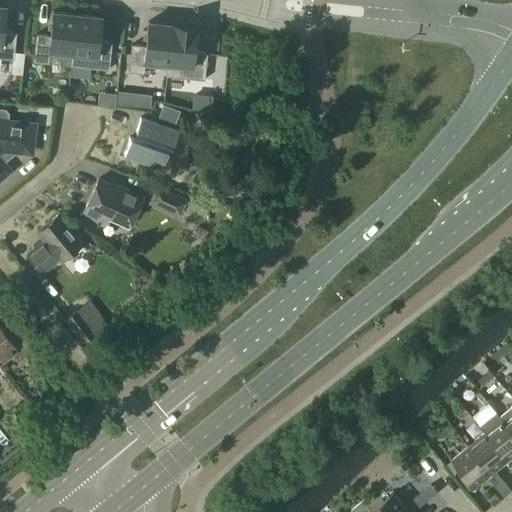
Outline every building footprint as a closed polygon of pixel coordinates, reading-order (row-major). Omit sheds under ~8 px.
[(0,58),(13,59),(16,32),(2,30),(5,6),(0,5),(0,58)] [(36,34),(33,62),(48,63),(49,56),(71,58),(70,66),(71,66),(76,14),(53,11),(50,36),(36,34)] [(98,41),(100,16),(76,14),(71,66),(108,70),(112,42),(98,41)] [(132,44),(129,72),(143,73),(144,66),(166,69),(172,24),(148,22),(145,46),(132,44)] [(166,76),(203,80),(207,53),(193,51),(196,27),(172,24),(166,69),(166,76)] [(149,107),(150,95),(118,91),(117,104),(149,107)] [(31,152),(33,125),(8,122),(9,114),(5,109),(0,108),(0,177),(8,170),(0,160),(13,150),(31,152)] [(171,152),(178,130),(140,117),(133,138),(129,137),(123,154),(161,167),(167,150),(171,152)] [(131,223),(142,197),(120,187),(119,189),(98,179),(83,211),(100,220),(113,215),(131,223)] [(148,202),(178,216),(186,198),(156,184),(148,202)] [(43,240),(26,254),(42,273),(58,259),(60,261),(82,243),(58,215),(37,232),(43,240)] [(94,333),(77,310),(65,319),(82,342),(94,333)] [(33,351),(18,331),(8,338),(0,328),(0,364),(17,352),(23,359),(33,351)] [(511,406),(500,416),(502,418),(511,430),(511,406)] [(485,432),(508,460),(511,457),(511,430),(502,418),(500,416),(497,412),(480,426),(485,432)] [(485,432),(469,445),(492,474),(508,460),(485,432)] [(474,488),(492,474),(469,445),(451,460),(474,488)] [(453,462),(452,460),(446,465),(448,467),(454,474),(460,470),(453,462)] [(497,487),(505,481),(497,472),(489,479),(497,487)] [(511,490),(511,489),(505,481),(497,487),(504,497),(511,490)] [(423,491),(429,499),(438,492),(431,484),(423,491)] [(429,499),(423,491),(414,498),(420,506),(429,499)] [(405,511),(408,510),(394,492),(370,511),(405,511)]
